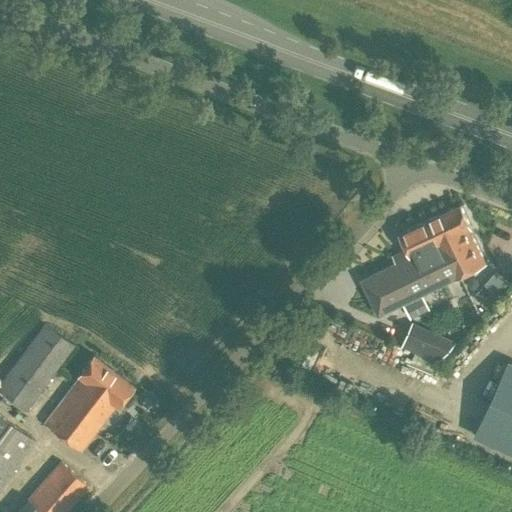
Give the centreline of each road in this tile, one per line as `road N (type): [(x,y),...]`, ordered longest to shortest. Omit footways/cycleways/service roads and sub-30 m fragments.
road 1 (unclassified): [(95,511),(419,163)]
road 2 (unclassified): [(419,163),(0,5)]
road 3 (primary): [(511,139),(142,0)]
